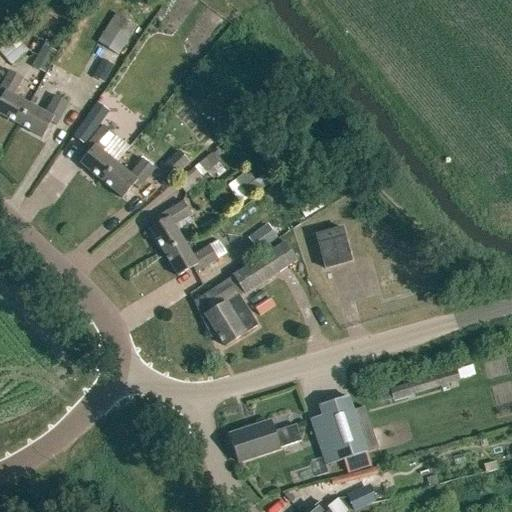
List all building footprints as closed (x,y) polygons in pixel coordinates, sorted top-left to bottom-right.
[(100,40),(122,53),(136,28),(115,16),(100,40)] [(13,36),(0,49),(0,53),(14,67),(29,52),(13,36)] [(0,100),(0,114),(19,125),(30,104),(16,97),(24,80),(10,73),(0,91),(0,94),(3,95),(0,100)] [(19,125),(44,138),(50,125),(56,126),(68,103),(54,95),(45,112),(30,104),(19,125)] [(85,146),(108,113),(96,104),(73,137),(85,146)] [(79,165),(101,182),(116,164),(102,153),(116,137),(103,127),(86,148),(90,151),(79,165)] [(171,180),(174,178),(190,163),(178,150),(159,167),(171,180)] [(202,178),(220,163),(212,154),(195,169),(202,178)] [(101,182),(123,200),(134,186),(138,190),(154,170),(141,160),(129,175),(116,164),(101,182)] [(271,182),(265,173),(252,182),(246,173),(227,186),(241,207),(258,197),(256,193),(271,182)] [(327,191),(308,202),(314,213),(333,202),(327,191)] [(148,230),(162,254),(183,241),(175,227),(192,217),(183,202),(161,216),(163,221),(148,230)] [(307,221),(294,225),(303,257),(316,253),(307,221)] [(258,252),(277,239),(268,226),(249,239),(258,252)] [(315,236),(325,270),(351,263),(341,229),(315,236)] [(162,254),(177,278),(192,269),(195,274),(217,260),(209,246),(192,256),(183,241),(162,254)] [(216,336),(223,346),(246,335),(245,334),(258,326),(240,297),(243,295),(243,296),(296,261),(284,244),(232,278),(231,277),(193,302),(193,303),(192,303),(210,339),(216,336)] [(388,389),(391,401),(436,388),(433,376),(388,389)] [(348,397),(318,407),(322,417),(310,420),(325,467),(366,453),(348,397)] [(279,449),(273,433),(270,423),(229,436),(238,463),(279,449)] [(295,426),(273,433),(279,449),(301,442),(295,426)] [(373,451),(384,448),(379,426),(368,428),(373,451)] [(367,453),(343,461),(348,475),(371,467),(367,453)] [(366,489),(346,497),(347,498),(352,509),(352,511),(353,511),(373,503),(366,489)] [(352,509),(347,498),(339,502),(347,511),(352,509)] [(320,503),(309,511),(347,511),(339,502),(337,500),(325,509),(320,503)]
